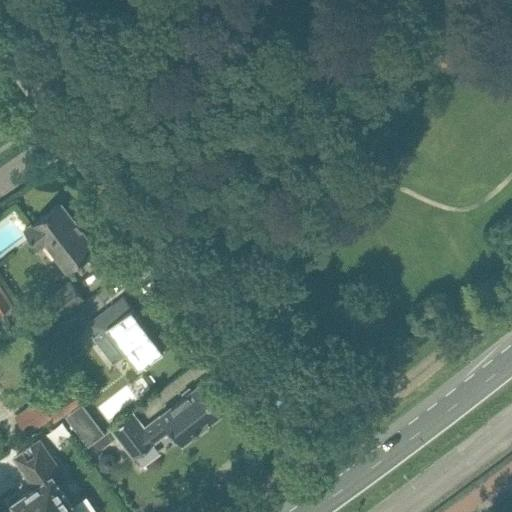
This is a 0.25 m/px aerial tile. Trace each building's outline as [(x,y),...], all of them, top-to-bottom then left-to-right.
[(457,57),(432,33),(421,46),(446,69),(457,57)] [(38,247),(45,241),(67,270),(95,249),(59,202),(24,229),(38,247)] [(61,314),(83,298),(70,282),(49,298),(61,314)] [(0,311),(13,303),(0,283),(0,311)] [(108,308),(87,324),(95,334),(92,335),(113,362),(126,352),(137,367),(158,352),(174,340),(160,322),(150,330),(124,296),(108,308)] [(61,320),(42,335),(63,362),(82,348),(61,320)] [(50,416),(54,421),(89,397),(62,362),(53,369),(72,395),(49,410),(40,398),(16,414),(27,431),(50,416)] [(118,434),(135,457),(154,442),(153,441),(170,428),(181,442),(220,412),(200,385),(160,415),(160,416),(143,429),(131,413),(97,440),(102,446),(118,434)] [(39,440),(32,445),(15,456),(35,485),(13,500),(21,511),(77,511),(57,481),(63,476),(39,440)]
